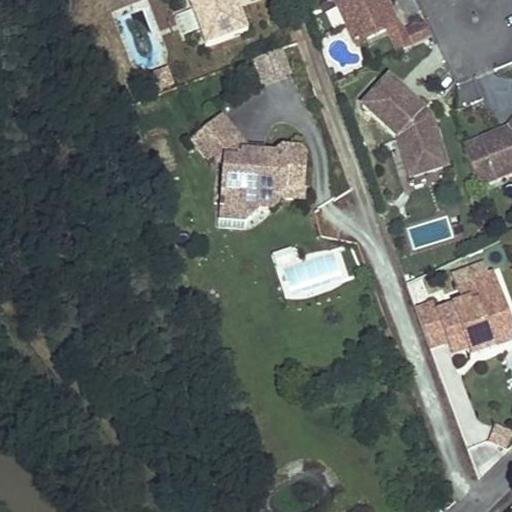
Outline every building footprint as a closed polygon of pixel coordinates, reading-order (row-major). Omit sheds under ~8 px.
[(187,0),(206,50),(248,34),(235,0),(187,0)] [(328,0),(330,3),(335,1),(358,46),(399,25),(386,0),(328,0)] [(253,59),(261,85),(290,76),(282,51),(253,59)] [(389,78),(363,105),(398,138),(405,162),(419,157),(423,173),(447,165),(437,134),(419,116),(424,111),(389,78)] [(432,118),(424,111),(419,116),(437,134),(432,118)] [(219,157),(239,138),(220,118),(200,137),(219,157)] [(511,129),(509,131),(508,127),(464,144),(480,184),(511,171),(511,129)] [(219,157),(200,137),(191,145),(209,165),(215,160),(219,157)] [(219,157),(215,160),(224,170),(225,162),(241,163),(242,156),(255,157),(255,161),(263,161),(263,157),(264,157),(265,150),(248,149),(239,138),(219,157)] [(419,157),(405,162),(411,177),(423,173),(419,157)] [(305,201),(305,191),(288,190),(282,196),(282,200),(305,201)] [(242,206),(222,204),(221,221),(247,223),(253,218),(242,206)] [(503,296),(495,276),(487,279),(495,299),(503,296)] [(495,299),(487,279),(466,287),(471,302),(464,305),(439,314),(435,306),(418,312),(432,350),(448,344),(453,357),(469,351),(481,346),(484,353),(507,345),(499,321),(510,317),(503,296),(495,299)] [(466,287),(459,289),(464,305),(471,302),(466,287)] [(507,345),(511,343),(511,321),(510,317),(499,321),(507,345)] [(481,346),(469,351),(472,358),(484,353),(481,346)]
